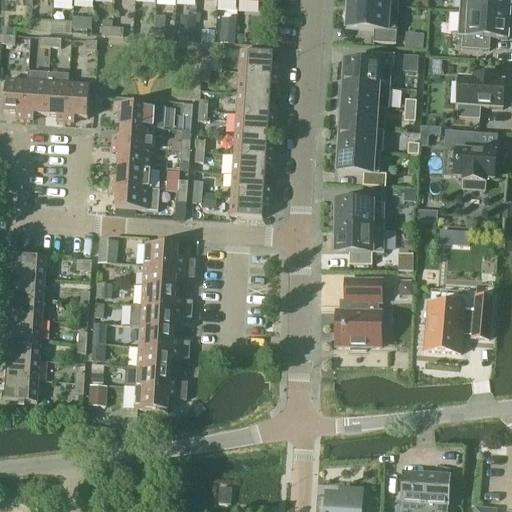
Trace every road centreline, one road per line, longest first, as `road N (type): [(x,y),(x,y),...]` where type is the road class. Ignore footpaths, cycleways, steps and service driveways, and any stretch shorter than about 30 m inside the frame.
road 1 (residential): [(0,138),(13,139),(12,222),(301,240)]
road 2 (residential): [(0,470),(299,430)]
road 3 (residential): [(301,240),(315,0)]
road 4 (residential): [(299,430),(511,406)]
road 5 (residential): [(299,430),(301,240)]
